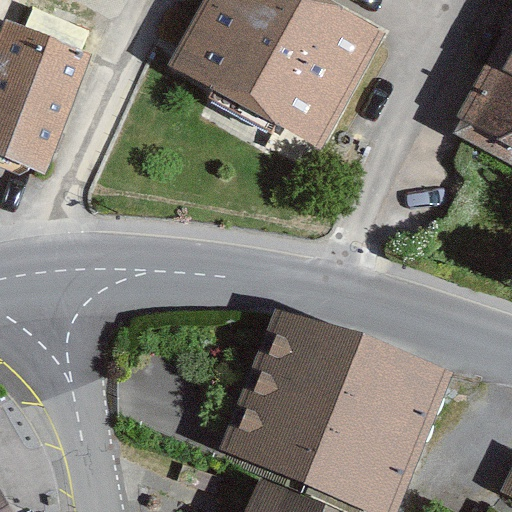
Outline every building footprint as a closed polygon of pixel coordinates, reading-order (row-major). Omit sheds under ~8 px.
[(325,0),(213,0),(178,69),(330,147),(389,33),(325,0)] [(511,19),(456,121),(511,152),(511,19)] [(94,55),(11,23),(0,51),(0,150),(50,170),(94,55)] [(389,511),(444,375),(280,310),(223,453),(373,511),(389,511)] [(511,494),(511,464),(501,489),(511,494)] [(328,511),(265,484),(253,511),(328,511)]
